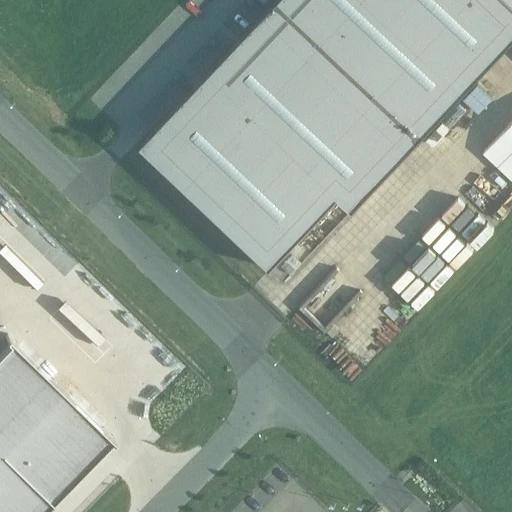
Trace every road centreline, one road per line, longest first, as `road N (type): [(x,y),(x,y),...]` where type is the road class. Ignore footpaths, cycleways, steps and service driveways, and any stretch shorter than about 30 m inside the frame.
road 1 (unclassified): [(0,116),(275,390),(157,511)]
road 2 (unknown): [(71,187),(246,0)]
